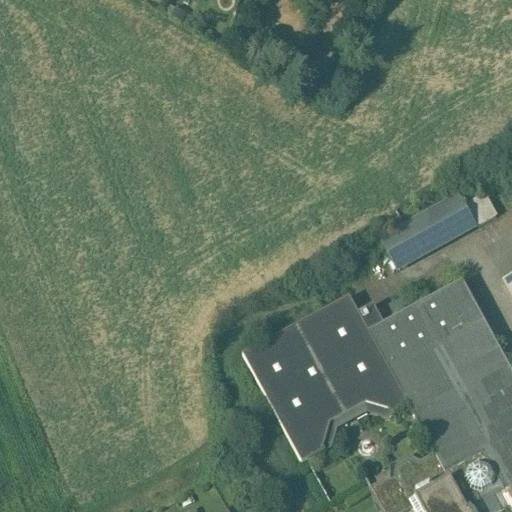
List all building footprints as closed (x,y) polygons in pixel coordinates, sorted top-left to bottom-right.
[(483,198),(464,208),(476,230),(495,220),(483,198)] [(457,200),(378,243),(394,271),(472,228),(457,200)] [(511,278),(502,284),(511,302),(511,278)] [(511,511),(511,378),(461,285),(382,328),(372,309),(357,318),(348,302),(241,360),(300,468),(323,456),(322,453),(329,428),(365,409),(389,416),(391,419),(406,410),(436,464),(444,479),(450,478),(461,498),(468,511),(511,511)] [(403,301),(380,313),(385,323),(408,310),(403,301)] [(444,479),(436,464),(418,473),(408,467),(397,473),(397,482),(396,482),(396,484),(386,485),(369,494),(375,503),(399,490),(412,511),(411,511),(436,511),(461,498),(450,478),(444,479)] [(411,511),(412,511),(399,490),(375,503),(379,511),(411,511)] [(468,511),(461,498),(436,511),(468,511)]
